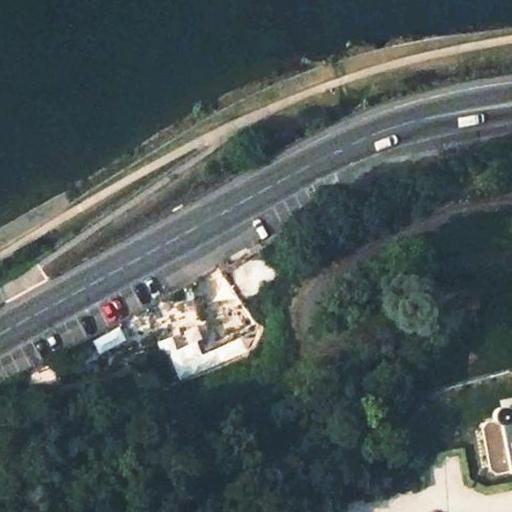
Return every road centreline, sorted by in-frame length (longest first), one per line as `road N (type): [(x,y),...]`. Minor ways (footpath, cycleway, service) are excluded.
road 1 (primary): [(511,105),(432,117),(357,141),(0,334)]
road 2 (track): [(38,511),(262,366),(272,337),(269,311),(218,217)]
road 3 (track): [(468,489),(335,511)]
